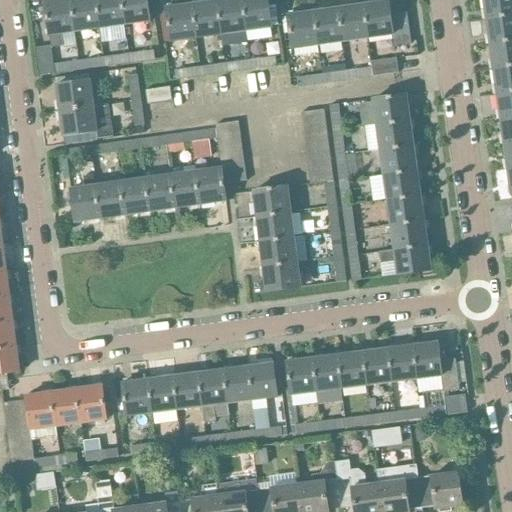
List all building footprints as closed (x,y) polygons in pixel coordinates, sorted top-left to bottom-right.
[(50,35),(52,49),(63,47),(61,33),(74,31),(70,0),(59,0),(44,2),(48,35),(50,35)] [(95,0),(70,0),(74,31),(99,28),(95,0)] [(121,0),(95,0),(99,28),(125,25),(121,0)] [(147,0),(121,0),(125,25),(151,21),(147,0)] [(241,0),(233,0),(216,2),(221,35),(246,31),(241,0)] [(267,0),(241,0),(246,31),(247,41),(271,38),(270,28),(272,28),(267,0)] [(511,0),(484,0),(487,21),(511,17),(511,0)] [(216,2),(191,6),(196,38),(221,35),(216,2)] [(392,36),(394,47),(410,45),(406,13),(391,15),(389,2),(363,5),(368,39),(392,36)] [(363,5),(338,8),(343,42),(368,39),(363,5)] [(170,42),(196,38),(191,6),(165,10),(170,42)] [(338,8),(313,12),(318,46),(343,42),(338,8)] [(292,49),(318,46),(313,12),(288,15),(292,49)] [(511,17),(487,21),(490,45),(511,42),(511,17)] [(511,42),(490,45),(494,70),(511,67),(511,42)] [(36,48),(40,77),(55,74),(52,49),(51,46),(36,48)] [(137,53),(138,63),(156,60),(154,51),(137,53)] [(129,64),(128,54),(111,57),(113,66),(129,64)] [(260,69),(278,66),(276,57),(258,59),(260,69)] [(103,58),(87,60),(88,70),(104,67),(103,58)] [(371,62),(372,68),(373,77),(399,73),(397,58),(371,62)] [(250,60),(233,63),(235,72),(251,70),(250,60)] [(78,61),(61,64),(63,73),(80,71),(78,61)] [(210,76),(226,74),(225,64),(208,66),(210,76)] [(200,67),(183,70),(185,80),(201,77),(200,67)] [(511,67),(494,70),(497,95),(511,92),(511,67)] [(357,80),(373,77),(372,68),(355,70),(357,80)] [(322,75),(323,84),(348,81),(347,71),(322,75)] [(55,85),(59,111),(93,106),(89,81),(88,74),(55,79),(56,85),(55,85)] [(128,76),(130,94),(140,93),(137,75),(128,76)] [(323,84),(322,75),(305,77),(306,87),(323,84)] [(173,101),(171,87),(146,90),(148,105),(173,101)] [(511,92),(497,95),(501,120),(511,118),(511,92)] [(406,95),(373,100),(377,126),(410,121),(406,95)] [(144,126),(141,104),(132,105),(135,127),(144,126)] [(63,136),(64,145),(113,138),(108,105),(93,107),(93,106),(59,111),(63,136)] [(325,110),(301,113),(303,125),(326,122),(325,110)] [(330,114),(333,131),(343,130),(340,113),(330,114)] [(511,118),(501,120),(504,145),(511,143),(511,118)] [(410,121),(377,126),(378,135),(380,150),(414,146),(410,121)] [(218,138),(241,136),(239,122),(217,125),(217,129),(218,138)] [(328,132),(326,122),(303,125),(304,136),(328,132)] [(218,138),(217,129),(190,133),(192,143),(195,160),(212,158),(210,141),(218,139),(218,138)] [(306,149),(329,146),(328,132),(304,136),(306,149)] [(190,133),(165,136),(167,147),(192,143),(190,133)] [(165,136),(140,140),(142,150),(167,147),(165,136)] [(242,148),(241,136),(218,138),(218,139),(220,151),(242,148)] [(344,138),(334,140),(336,156),(346,154),(344,138)] [(140,140),(115,143),(117,154),(142,150),(140,140)] [(115,143),(91,147),(92,157),(117,154),(115,143)] [(331,157),(329,146),(306,149),(307,160),(331,157)] [(380,150),(384,175),(417,171),(414,146),(380,150)] [(67,161),(92,157),(91,147),(65,150),(67,161)] [(244,161),(242,148),(220,151),(221,164),(244,161)] [(307,160),(309,173),(333,170),(331,157),(307,160)] [(222,168),(223,174),(245,172),(244,161),(221,164),(222,168)] [(347,163),(337,164),(339,181),(349,179),(347,163)] [(222,168),(196,172),(201,205),(226,202),(223,174),(222,168)] [(333,170),(309,173),(311,185),(334,182),(333,170)] [(384,175),(387,200),(420,195),(417,171),(384,175)] [(196,172),(171,175),(176,209),(201,205),(196,172)] [(246,182),(245,172),(223,174),(224,184),(246,182)] [(171,175),(146,178),(151,212),(176,209),(171,175)] [(75,222),(101,219),(96,185),(95,176),(83,177),(85,187),(70,189),(75,222)] [(146,178),(121,182),(126,216),(151,212),(146,178)] [(121,182),(96,185),(101,219),(126,216),(121,182)] [(254,191),(257,217),(291,212),(288,187),(254,191)] [(350,188),(340,189),(342,206),(352,205),(350,188)] [(325,192),(327,208),(337,206),(335,191),(325,192)] [(387,200),(391,225),(424,220),(420,195),(387,200)] [(257,217),(260,242),(294,237),(291,212),(257,217)] [(343,214),(345,231),(355,230),(353,213),(343,214)] [(329,216),(331,233),(341,231),(338,215),(329,216)] [(391,225),(394,250),(427,245),(424,220),(391,225)] [(324,236),(327,259),(334,258),(344,256),(341,231),(331,233),(331,235),(324,236)] [(264,267),(298,262),(308,261),(305,236),(294,237),(260,242),(264,267)] [(348,256),(358,255),(356,238),(346,240),(348,256)] [(396,263),(398,275),(431,271),(427,245),(394,250),(394,251),(379,253),(381,265),(396,263)] [(298,263),(308,261),(298,262),(264,267),(267,292),(301,288),(298,263)] [(352,282),(362,281),(359,263),(349,265),(352,282)] [(345,265),(335,266),(337,283),(347,282),(345,265)] [(0,272),(0,297),(10,297),(6,271),(0,272)] [(0,297),(0,323),(13,322),(10,297),(0,297)] [(0,323),(0,349),(16,347),(13,322),(0,323)] [(441,376),(443,393),(459,391),(455,360),(440,362),(438,344),(412,347),(416,380),(441,376)] [(0,391),(10,391),(8,374),(20,373),(16,347),(0,349),(0,391)] [(412,347),(387,350),(391,383),(416,380),(412,347)] [(387,350),(362,353),(366,386),(391,383),(387,350)] [(362,353),(337,357),(341,389),(366,386),(362,353)] [(337,357),(312,360),(316,393),(341,389),(337,357)] [(291,396),(316,393),(312,360),(286,363),(291,396)] [(253,400),(254,412),(266,410),(265,399),(278,397),(274,365),(248,368),(252,400),(253,400)] [(248,368),(223,371),(227,404),(252,400),(248,368)] [(223,371),(198,375),(202,407),(204,425),(217,423),(215,405),(227,404),(223,371)] [(198,375),(173,378),(177,410),(202,407),(198,375)] [(173,378),(148,381),(152,413),(177,410),(173,378)] [(126,416),(152,413),(148,381),(122,384),(126,416)] [(102,387),(76,391),(81,424),(106,421),(102,387)] [(76,391),(51,394),(55,427),(81,424),(76,391)] [(29,425),(31,437),(31,442),(57,439),(55,427),(51,394),(25,397),(26,401),(27,414),(29,425)] [(419,410),(420,419),(467,413),(465,396),(444,399),(445,406),(419,410)] [(5,416),(27,414),(26,401),(3,404),(5,416)] [(419,410),(403,412),(404,421),(420,419),(419,410)] [(369,416),(371,426),(395,422),(394,413),(369,416)] [(29,425),(27,414),(5,416),(6,428),(29,425)] [(354,428),(371,426),(369,416),(353,418),(354,428)] [(329,431),(346,429),(344,419),(328,421),(329,431)] [(303,424),(304,435),(321,432),(320,422),(303,424)] [(31,437),(29,425),(6,428),(8,440),(31,437)] [(399,426),(371,430),(373,447),(401,443),(399,426)] [(256,431),(257,441),(282,437),(281,428),(256,431)] [(231,434),(232,444),(257,441),(256,431),(231,434)] [(215,436),(216,446),(232,444),(231,434),(215,436)] [(8,440),(9,452),(32,449),(31,442),(31,437),(8,440)] [(182,450),(207,447),(207,437),(181,440),(182,450)] [(181,440),(164,443),(165,452),(182,450),(181,440)] [(156,444),(130,447),(132,456),(157,453),(156,444)] [(32,449),(9,452),(11,464),(34,461),(34,460),(32,449)] [(118,449),(85,453),(86,463),(119,459),(118,449)] [(60,456),(62,467),(78,465),(76,454),(60,456)] [(34,460),(34,461),(35,473),(36,475),(53,473),(51,457),(34,460)] [(35,473),(34,461),(11,464),(12,475),(35,473)] [(382,511),(379,484),(366,486),(365,474),(356,470),(351,471),(349,461),(335,462),(342,510),(354,508),(355,511),(382,511)] [(329,511),(342,510),(335,462),(327,463),(320,475),(311,476),(312,482),(299,484),(303,511),(329,511)] [(377,470),(379,484),(382,511),(410,511),(423,509),(419,479),(417,464),(408,466),(377,470)] [(35,475),(36,475),(35,473),(12,475),(14,488),(37,485),(35,475)] [(438,510),(438,511),(447,511),(449,511),(448,509),(462,507),(457,473),(432,477),(419,479),(423,509),(436,507),(436,510),(438,510)] [(140,511),(139,506),(114,509),(111,481),(95,483),(98,505),(100,505),(100,511),(140,511)] [(256,481),(218,486),(219,495),(221,511),(263,511),(260,491),(258,491),(256,481)] [(221,511),(219,495),(218,495),(217,484),(202,486),(203,497),(193,498),(193,500),(180,502),(181,511),(221,511)] [(303,511),(299,484),(273,488),(273,489),(260,491),(263,511),(303,511)] [(181,511),(180,502),(166,504),(166,502),(139,506),(140,511),(181,511)]
